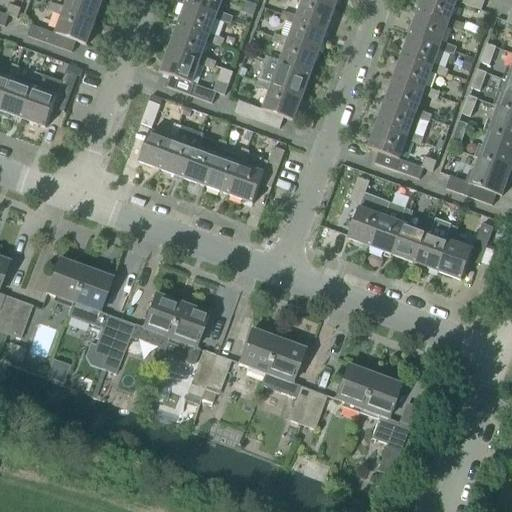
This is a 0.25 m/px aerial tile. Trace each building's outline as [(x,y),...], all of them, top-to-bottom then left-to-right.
[(68,0),(65,9),(64,13),(95,25),(103,2),(96,0),(68,0)] [(188,0),(186,7),(216,18),(215,22),(230,26),(233,19),(218,14),(222,0),(188,0)] [(292,0),(303,4),(297,18),(296,22),(326,33),(334,12),(304,1),(303,0),(292,0)] [(303,0),(304,1),(334,12),(338,0),(303,0)] [(423,0),(418,15),(448,26),(447,30),(462,34),(465,27),(450,22),(457,4),(447,0),(423,0)] [(481,0),(458,0),(457,4),(481,12),(485,1),(481,0)] [(64,13),(65,9),(50,5),(48,12),(63,18),(56,36),(76,44),(86,47),(95,25),(64,13)] [(6,17),(9,18),(17,21),(21,11),(10,7),(6,17)] [(186,7),(177,30),(208,41),(207,44),(222,49),(224,41),(210,36),(215,22),(216,18),(186,7)] [(0,14),(0,27),(5,29),(9,18),(6,17),(0,14)] [(294,26),(289,41),(287,46),(318,57),(326,33),(296,22),(297,18),(282,14),(280,21),(294,26)] [(418,15),(409,37),(440,48),(439,53),(454,57),(456,50),(442,44),(447,30),(448,26),(418,15)] [(27,38),(49,46),(53,35),(31,27),(27,38)] [(177,30),(169,52),(200,63),(199,67),(214,71),(216,64),(202,59),(207,44),(208,41),(177,30)] [(53,35),(49,46),(72,55),(76,44),(56,36),(53,35)] [(286,49),(281,63),(279,68),(310,80),(318,57),(287,46),(289,41),(274,36),(271,44),(286,49)] [(409,37),(401,60),(432,71),(430,75),(445,79),(447,76),(448,72),(433,67),(439,53),(440,48),(409,37)] [(487,46),(480,65),(488,68),(495,50),(487,46)] [(200,63),(169,52),(161,75),(171,79),(192,86),(199,67),(200,63)] [(507,70),(503,81),(511,84),(511,55),(511,56),(511,70),(511,72),(507,70)] [(278,71),(273,86),(271,91),(301,102),(310,80),(279,68),(281,63),(266,59),(263,66),(278,71)] [(465,59),(462,69),(471,72),(474,62),(465,59)] [(401,60),(393,83),(424,93),(422,98),(437,102),(440,95),(425,89),(430,75),(432,71),(401,60)] [(0,113),(1,114),(12,84),(14,84),(17,76),(19,69),(12,66),(7,81),(0,78),(0,113)] [(477,72),(471,90),(479,94),(486,75),(477,72)] [(35,92),(24,122),(46,130),(53,110),(64,114),(77,77),(66,73),(62,84),(43,77),(39,92),(35,92)] [(1,114),(24,122),(35,92),(39,92),(43,77),(35,74),(32,81),(17,76),(14,84),(12,84),(1,114)] [(167,90),(190,98),(194,87),(192,86),(171,79),(167,90)] [(271,91),(273,86),(258,81),(255,89),(270,94),(263,112),(283,120),(293,124),(301,102),(271,91)] [(497,96),(494,106),(511,112),(511,84),(503,81),(502,82),(507,84),(502,97),(497,96)] [(213,94),(216,95),(224,98),(228,88),(217,83),(213,94)] [(393,83),(385,105),(416,116),(414,120),(429,125),(432,117),(417,112),(422,98),(424,93),(393,83)] [(194,87),(190,98),(212,106),(216,95),(213,94),(194,87)] [(468,98),(461,116),(470,119),(477,101),(468,98)] [(235,115),(258,123),(262,112),(239,103),(235,115)] [(160,108),(149,104),(141,126),(152,130),(160,108)] [(385,105),(377,127),(408,138),(406,143),(421,147),(423,140),(409,135),(414,120),(416,116),(385,105)] [(488,121),(484,132),(511,142),(511,112),(494,106),(493,108),(498,110),(493,123),(488,121)] [(162,173),(184,181),(197,151),(199,152),(204,137),(185,130),(191,112),(185,109),(178,128),(181,129),(177,144),(174,143),(162,173)] [(262,112),(258,123),(279,131),(283,120),(263,112),(262,112)] [(459,124),(452,142),(461,145),(467,127),(459,124)] [(139,164),(162,173),(174,143),(177,144),(181,129),(178,128),(174,126),(169,141),(150,134),(139,164)] [(408,138),(377,127),(368,151),(378,155),(379,154),(399,161),(406,143),(408,138)] [(479,147),(475,158),(511,171),(511,170),(511,142),(484,132),(484,134),(488,136),(484,149),(479,147)] [(184,181),(206,189),(218,159),(222,160),(224,152),(226,145),(219,142),(214,157),(199,152),(197,151),(184,181)] [(242,168),(230,198),(253,206),(260,186),(271,190),(285,153),(273,149),(268,164),(248,157),(246,169),(242,168)] [(206,189),(230,198),(242,168),(246,169),(248,157),(249,153),(242,151),(239,158),(224,152),(222,160),(218,159),(206,189)] [(374,166),(396,174),(400,162),(399,162),(399,161),(379,154),(378,155),(374,166)] [(511,171),(475,158),(474,160),(479,161),(474,175),(469,173),(465,185),(450,179),(446,191),(492,208),(496,196),(502,198),(506,187),(508,188),(511,177),(511,173),(511,171)] [(400,162),(396,174),(419,182),(423,170),(432,174),(436,164),(425,160),(421,170),(400,162)] [(357,180),(349,203),(361,207),(369,184),(357,180)] [(348,241),(372,250),(383,219),(386,221),(390,205),(383,203),(378,217),(359,211),(348,241)] [(372,250),(394,258),(406,228),(408,229),(412,214),(390,205),(386,221),(383,219),(372,250)] [(394,258),(416,266),(427,236),(431,237),(435,222),(428,219),(422,234),(408,229),(406,228),(394,258)] [(451,244),(439,275),(461,283),(469,263),(480,267),(493,230),(482,226),(472,252),(453,245),(451,244)] [(416,266),(439,275),(451,244),(453,245),(458,230),(450,228),(445,242),(431,237),(427,236),(416,266)] [(0,282),(7,265),(0,262),(0,335),(5,337),(17,304),(0,297),(0,282)] [(45,296),(71,306),(83,272),(57,262),(45,296)] [(97,315),(110,281),(94,276),(94,277),(84,273),(84,272),(83,272),(71,306),(66,318),(100,331),(94,348),(89,346),(84,359),(89,368),(100,372),(119,323),(105,318),(97,315)] [(163,352),(167,342),(180,307),(179,307),(178,308),(168,304),(169,303),(153,297),(141,331),(119,323),(100,372),(115,377),(128,340),(163,352)] [(17,304),(5,337),(19,342),(31,309),(17,304)] [(167,342),(163,352),(161,356),(192,368),(198,352),(194,350),(206,317),(191,311),(190,312),(180,309),(180,307),(167,342)] [(237,367),(263,377),(276,343),(250,333),(237,367)] [(276,343),(263,377),(259,388),(293,401),(285,422),(299,427),(311,394),(290,386),(302,352),(301,352),(300,349),(290,345),(287,346),(287,347),(276,343)] [(7,345),(3,359),(21,365),(25,351),(7,345)] [(204,392),(216,359),(201,353),(183,403),(197,408),(200,402),(203,392),(204,392)] [(211,406),(215,396),(217,397),(229,364),(216,359),(204,392),(203,392),(200,402),(211,406)] [(64,382),(67,365),(51,362),(48,379),(64,382)] [(333,403),(359,412),(372,378),(346,368),(333,403)] [(372,378),(359,412),(378,419),(370,441),(385,447),(375,474),(389,479),(408,429),(386,421),(398,388),(372,378)] [(136,400),(146,403),(149,393),(140,390),(136,400)] [(311,394),(299,427),(313,432),(325,399),(311,394)] [(380,490),(384,479),(378,477),(374,488),(380,490)]
